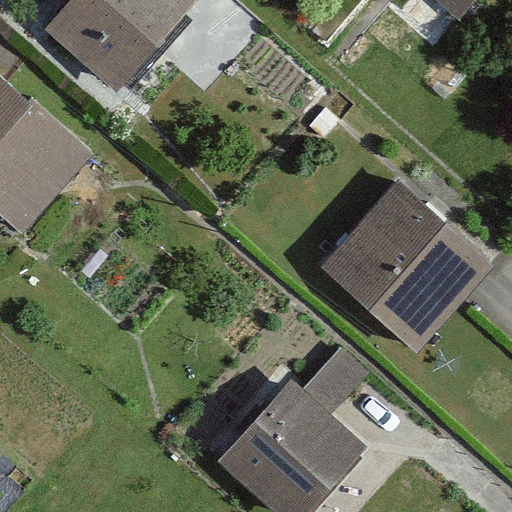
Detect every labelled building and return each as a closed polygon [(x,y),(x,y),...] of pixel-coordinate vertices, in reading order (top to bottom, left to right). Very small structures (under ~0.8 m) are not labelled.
[(89,0),(69,24),(143,89),(222,0),(89,0)] [(451,0),(471,17),(486,0),(451,0)] [(112,152),(0,54),(0,193),(43,231),(112,152)] [(511,255),(412,169),(337,257),(446,350),(511,273),(511,255)] [(337,511),(396,448),(309,371),(237,451),(305,511),(337,511)]
